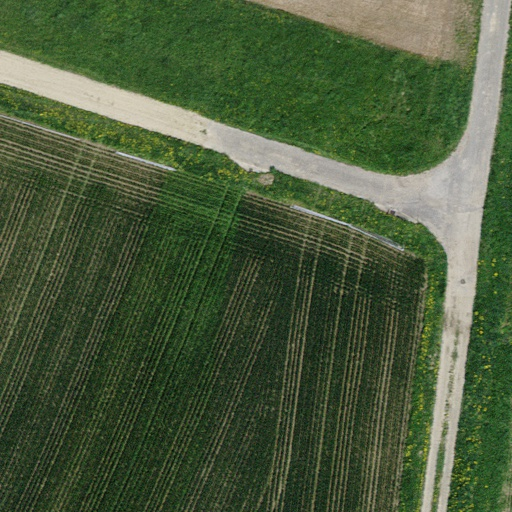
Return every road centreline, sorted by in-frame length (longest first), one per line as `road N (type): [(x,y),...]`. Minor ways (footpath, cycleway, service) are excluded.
road 1 (track): [(432,511),(499,0)]
road 2 (track): [(471,220),(0,67)]
